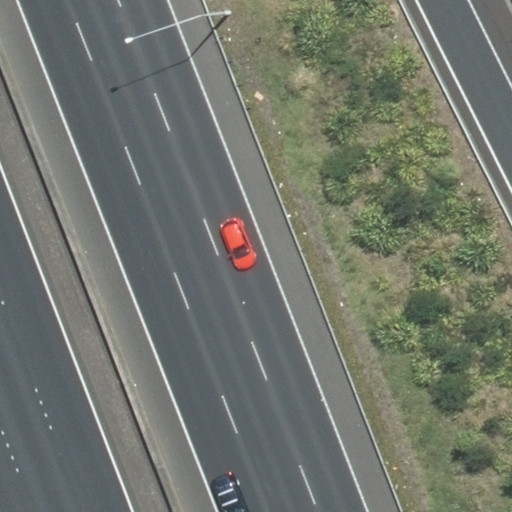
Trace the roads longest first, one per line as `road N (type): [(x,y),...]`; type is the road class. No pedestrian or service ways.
road 1 (motorway): [(69,0),(265,511)]
road 2 (motorway): [(81,511),(0,302)]
road 3 (motorway): [(447,0),(511,131)]
